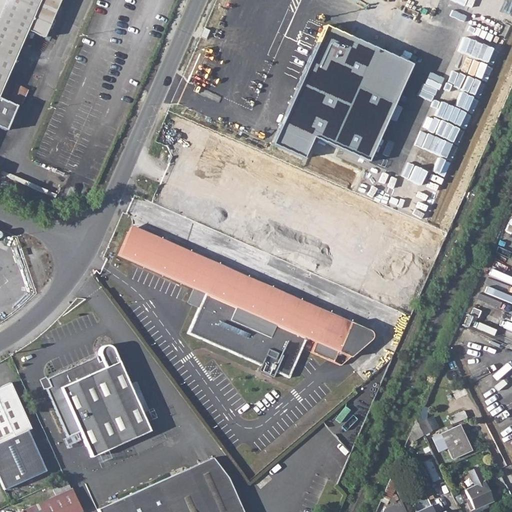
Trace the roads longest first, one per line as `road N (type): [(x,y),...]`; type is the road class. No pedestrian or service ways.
road 1 (unclassified): [(83,254),(198,0)]
road 2 (unknown): [(182,192),(375,280)]
road 3 (unknown): [(182,192),(264,0)]
road 4 (unclassified): [(0,342),(61,290),(83,254)]
